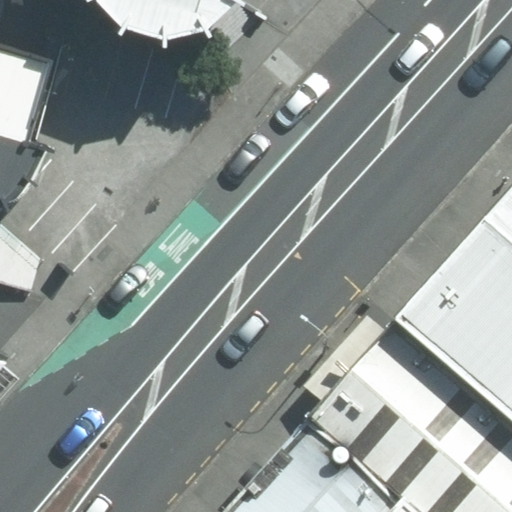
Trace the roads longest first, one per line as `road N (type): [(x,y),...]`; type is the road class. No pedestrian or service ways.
road 1 (secondary): [(492,0),(152,381)]
road 2 (secondary): [(2,511),(58,451),(152,381)]
road 3 (secondary): [(152,381),(100,511)]
